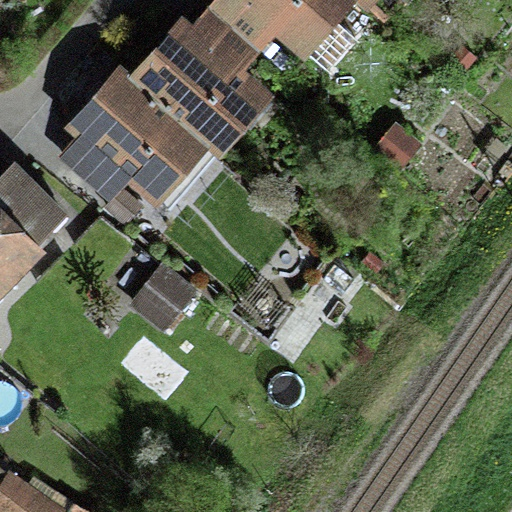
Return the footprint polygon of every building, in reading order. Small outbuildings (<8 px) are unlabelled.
[(346,0),(246,0),(297,44),(326,69),(356,35),(333,15),(346,0)] [(133,78),(206,140),(218,150),(240,123),(229,114),(255,84),(191,30),(172,52),(162,44),(133,78)] [(206,140),(133,78),(121,68),(91,103),(101,111),(81,134),(146,188),(170,160),(181,169),(206,140)] [(0,175),(0,284),(39,246),(34,241),(62,212),(13,163),(0,175)] [(191,292),(160,267),(133,300),(164,325),(191,292)] [(37,511),(46,500),(8,475),(0,486),(0,510),(2,511),(37,511)]
